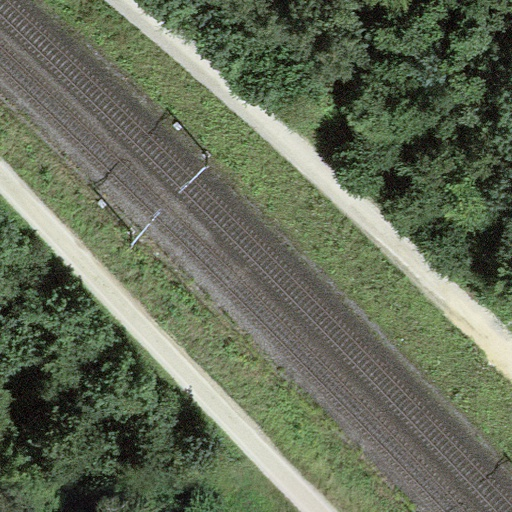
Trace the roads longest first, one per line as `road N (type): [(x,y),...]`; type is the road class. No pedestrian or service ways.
road 1 (track): [(130,0),(511,360)]
road 2 (track): [(0,182),(312,511)]
